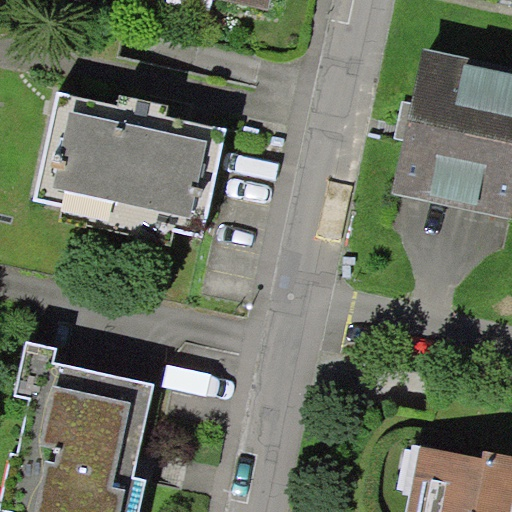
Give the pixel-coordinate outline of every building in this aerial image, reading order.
[(222,0),(270,10),(271,0),(222,0)] [(511,210),(511,79),(427,61),(400,186),(511,210)] [(232,133),(64,96),(40,205),(208,241),(232,133)] [(156,387),(40,361),(18,456),(33,460),(20,511),(141,511),(149,481),(136,478),(156,387)] [(511,511),(511,455),(438,441),(423,511),(511,511)]
